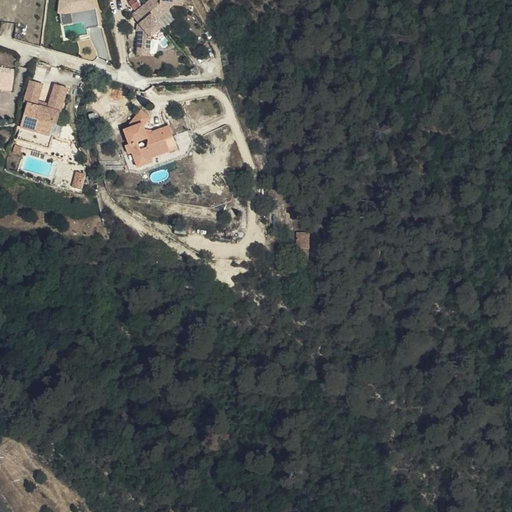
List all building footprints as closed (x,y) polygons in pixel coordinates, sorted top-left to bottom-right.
[(94,18),(94,0),(60,0),(59,12),(90,14),(90,18),(94,18)] [(158,21),(183,7),(181,3),(183,0),(162,0),(159,1),(158,0),(152,0),(131,12),(138,25),(139,47),(153,47),(153,34),(162,29),(158,21)] [(153,56),(153,47),(139,47),(139,56),(153,56)] [(0,91),(11,93),(15,71),(0,68),(0,91)] [(43,87),(30,83),(24,103),(28,105),(25,116),(54,124),(59,125),(62,113),(69,89),(57,86),(50,111),(38,107),(43,87)] [(154,118),(144,111),(138,121),(147,127),(154,118)] [(54,124),(25,116),(21,130),(50,138),(54,124)] [(153,134),(147,127),(138,121),(134,126),(136,129),(129,133),(136,146),(132,148),(136,156),(139,154),(146,167),(159,160),(158,157),(175,148),(170,137),(178,133),(174,125),(158,130),(159,132),(153,134)] [(24,150),(16,148),(13,155),(21,157),(24,150)] [(139,154),(136,156),(132,158),(140,175),(179,156),(175,148),(158,157),(159,160),(146,167),(139,154)] [(85,177),(78,175),(74,190),(81,192),(85,177)] [(311,254),(311,233),(297,232),(297,254),(311,254)]
